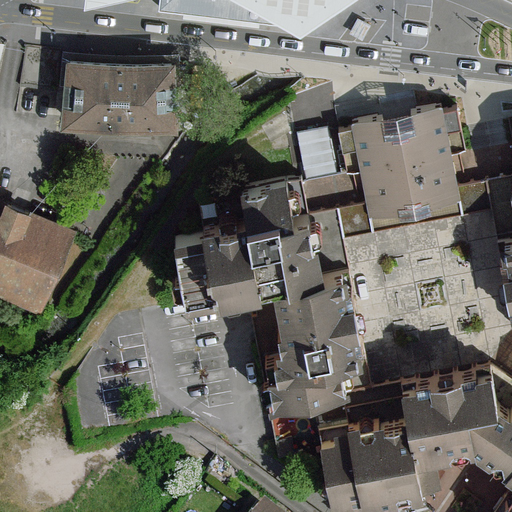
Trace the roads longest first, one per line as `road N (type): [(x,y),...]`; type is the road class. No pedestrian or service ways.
road 1 (secondary): [(0,5),(462,65)]
road 2 (residential): [(196,428),(312,511)]
